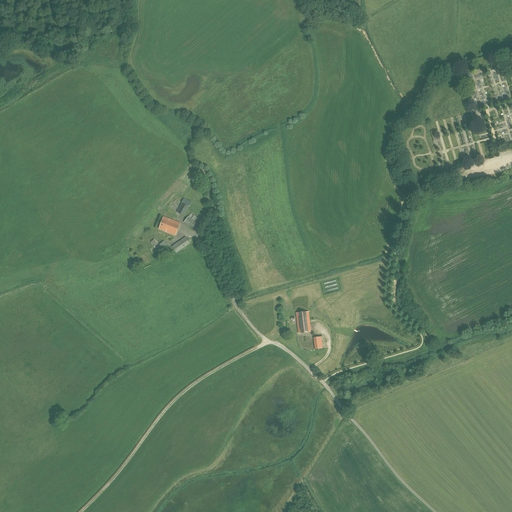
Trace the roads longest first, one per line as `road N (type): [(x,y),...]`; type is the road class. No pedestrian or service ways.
road 1 (unclassified): [(435,511),(325,385),(259,334),(200,237)]
road 2 (track): [(80,511),(173,401),(269,342)]
